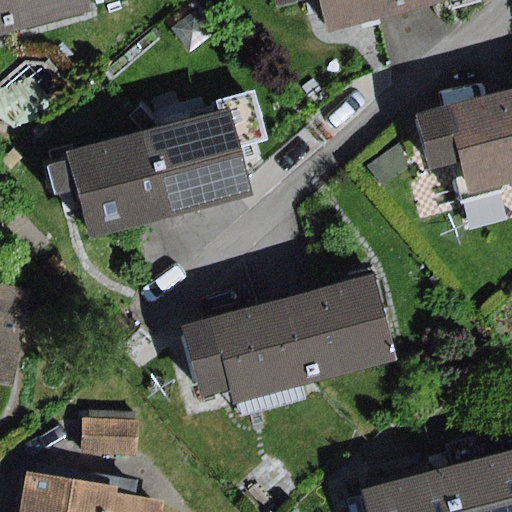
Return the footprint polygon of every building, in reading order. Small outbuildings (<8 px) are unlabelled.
[(12,0),(0,0),(0,37),(20,33),(12,0)] [(12,0),(20,33),(97,14),(93,0),(12,0)] [(323,0),(331,33),(414,13),(411,0),(323,0)] [(411,0),(414,13),(462,0),(411,0)] [(25,61),(0,83),(0,123),(5,127),(18,128),(58,92),(58,79),(44,63),(25,61)] [(466,162),(474,193),(511,183),(511,91),(452,107),(466,162)] [(466,162),(452,107),(420,115),(434,170),(466,162)] [(253,108),(236,113),(243,141),(261,137),(253,108)] [(236,113),(159,132),(181,217),(257,197),(243,141),(236,113)] [(93,239),(181,217),(159,132),(72,154),(74,162),(81,192),(93,239)] [(409,167),(400,144),(367,167),(383,186),(409,167)] [(81,192),(74,162),(51,168),(58,198),(81,192)] [(379,276),(287,300),(310,387),(402,363),(379,276)] [(0,384),(17,388),(35,289),(0,282),(0,384)] [(287,300),(185,327),(206,399),(236,390),(240,405),(310,387),(287,300)] [(140,421),(85,419),(84,454),(139,456),(140,421)] [(447,445),(453,469),(504,456),(498,432),(447,445)] [(511,511),(511,453),(504,456),(453,469),(464,511),(511,511)] [(368,491),(373,511),(464,511),(453,469),(368,491)] [(164,511),(166,503),(120,495),(121,488),(29,472),(22,511),(164,511)]
